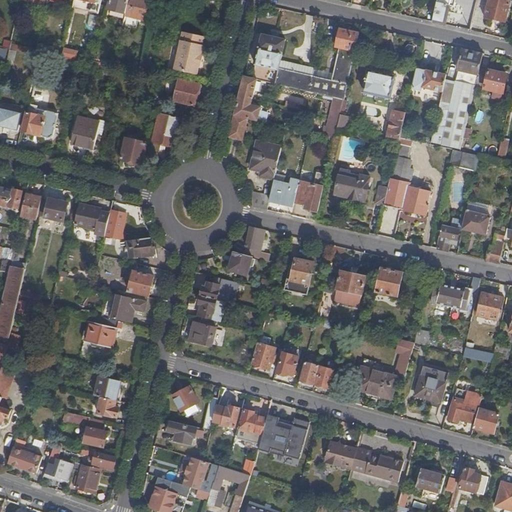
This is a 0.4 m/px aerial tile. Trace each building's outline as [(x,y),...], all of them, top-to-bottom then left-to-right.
[(126,13),(129,0),(110,0),(108,9),(126,13)] [(149,0),(129,0),(126,13),(125,15),(145,20),(149,0)] [(426,0),(424,9),(436,12),(438,0),(426,0)] [(433,23),(446,26),(450,6),(454,7),(455,0),(438,0),(436,12),(433,23)] [(511,1),(507,0),(489,0),(485,18),(506,23),(511,1)] [(151,24),(149,31),(159,33),(160,26),(151,24)] [(356,46),(358,35),(340,30),(336,48),(339,48),(332,81),(313,76),(309,92),(344,100),(356,46)] [(174,70),(197,75),(199,67),(200,67),(203,55),(202,55),(204,46),(203,45),(205,37),(183,32),(174,70)] [(309,92),(313,76),(279,69),(286,40),(262,35),(252,79),(257,80),(309,92)] [(9,49),(16,50),(35,55),(37,49),(11,43),(9,49)] [(9,49),(7,58),(13,60),(16,50),(9,49)] [(479,69),(482,55),(462,50),(457,70),(478,75),(479,69)] [(442,93),(446,76),(417,69),(413,89),(429,93),(430,90),(442,93)] [(507,76),(479,69),(478,75),(475,86),(475,87),(502,93),(507,76)] [(390,99),(394,76),(369,70),(363,93),(390,99)] [(252,79),(243,77),(234,115),(248,118),(258,121),(261,107),(251,104),(257,80),(252,79)] [(197,93),(199,84),(180,80),(174,101),(194,106),(197,93)] [(465,129),(475,87),(475,86),(473,86),(455,82),(448,112),(438,110),(431,142),(461,149),(465,129)] [(278,102),(296,105),(297,97),(280,94),(278,102)] [(0,126),(18,131),(22,113),(0,107),(0,126)] [(352,108),(346,107),(344,114),(350,115),(352,108)] [(43,137),(46,138),(52,113),(52,112),(46,111),(45,118),(42,117),(43,113),(31,110),(30,114),(27,114),(23,132),(43,137)] [(403,125),(406,111),(401,110),(400,113),(393,111),(386,140),(398,143),(400,138),(403,125)] [(411,112),(406,110),(406,111),(403,125),(408,126),(411,112)] [(52,113),(46,138),(50,138),(52,137),(54,136),(59,114),(52,112),(52,113)] [(160,114),(153,141),(174,147),(181,119),(160,114)] [(248,118),(234,115),(229,137),(243,140),(248,118)] [(76,127),(75,134),(72,143),(86,147),(95,149),(101,123),(93,121),(79,117),(76,127)] [(177,148),(185,118),(181,117),(181,119),(174,147),(177,148)] [(304,125),(312,127),(313,120),(306,118),(304,125)] [(471,130),(465,129),(461,149),(460,152),(466,153),(471,130)] [(126,138),(121,159),(142,164),(147,143),(126,138)] [(412,141),(400,138),(398,143),(388,188),(384,205),(384,206),(395,208),(425,215),(429,200),(431,192),(421,190),(420,195),(416,194),(415,197),(407,195),(413,170),(409,169),(411,161),(408,161),(412,141)] [(506,142),(501,140),(497,160),(502,161),(506,142)] [(261,176),(274,179),(281,148),(257,142),(251,169),(258,170),(261,171),(261,176)] [(453,150),(450,165),(457,166),(460,152),(453,150)] [(476,170),(478,162),(479,156),(466,153),(460,152),(457,166),(476,170)] [(308,210),(318,212),(327,174),(317,172),(313,185),(299,181),(294,202),(304,205),(309,206),(308,210)] [(335,195),(365,202),(370,178),(360,175),(359,180),(339,176),(335,195)] [(286,205),(294,206),(294,202),(299,181),(292,180),(290,185),(274,181),(270,197),(269,200),(287,203),(286,205)] [(7,188),(0,185),(0,204),(19,209),(23,192),(14,189),(13,190),(7,189),(7,188)] [(376,203),(384,205),(388,188),(379,187),(376,203)] [(270,197),(251,192),(252,199),(252,207),(267,210),(269,200),(270,197)] [(41,197),(26,194),(21,216),(36,219),(41,198),(41,197)] [(68,204),(42,198),(38,215),(64,221),(68,204)] [(464,221),(462,229),(486,235),(491,215),(492,214),(494,209),(478,206),(476,213),(473,212),(476,202),(469,201),(466,210),(467,211),(464,221)] [(80,204),(76,226),(96,231),(98,223),(100,216),(101,209),(80,204)] [(127,214),(112,210),(106,237),(117,240),(118,240),(120,229),(124,230),(127,214)] [(460,230),(462,231),(462,229),(464,221),(453,218),(450,228),(460,230)] [(438,249),(448,252),(450,244),(451,244),(452,243),(456,244),(457,240),(458,241),(460,230),(450,228),(443,226),(438,249)] [(260,229),(251,227),(244,254),(252,257),(267,261),(269,254),(262,252),(264,244),(263,244),(265,233),(260,232),(260,229)] [(487,260),(499,263),(504,241),(506,233),(496,231),(493,247),(490,246),(487,260)] [(104,244),(115,246),(117,240),(106,237),(104,244)] [(154,255),(151,238),(129,241),(131,258),(154,255)] [(2,246),(2,248),(0,247),(0,257),(11,260),(13,250),(9,249),(7,248),(7,247),(5,247),(5,246),(2,246)] [(244,254),(235,252),(230,271),(247,275),(250,266),(252,267),(253,264),(251,263),(252,257),(244,254)] [(285,291),(307,296),(314,263),(295,259),(294,268),(289,267),(285,291)] [(20,291),(25,269),(12,266),(0,315),(0,336),(9,339),(19,297),(19,296),(20,291)] [(432,268),(422,266),(418,282),(428,285),(432,268)] [(403,273),(381,268),(376,292),(398,297),(403,273)] [(149,296),(154,276),(134,271),(129,291),(149,296)] [(335,302),(360,307),(366,277),(341,271),(335,302)] [(481,279),(474,278),(471,291),(478,293),(481,279)] [(225,301),(228,302),(231,290),(237,291),(239,283),(221,279),(220,286),(206,282),(205,287),(203,287),(201,296),(225,301)] [(261,289),(272,291),(274,283),(263,280),(261,289)] [(464,296),(466,290),(442,285),(440,291),(435,289),(432,303),(461,310),(460,314),(465,315),(469,297),(464,296)] [(20,291),(19,296),(33,299),(34,294),(20,291)] [(478,316),(497,320),(499,312),(502,313),(505,298),(483,293),(478,316)] [(115,295),(110,317),(132,322),(135,310),(144,312),(146,302),(115,295)] [(199,318),(220,323),(225,301),(201,296),(200,296),(198,304),(200,305),(202,306),(199,318)] [(123,322),(90,314),(84,341),(113,348),(118,328),(121,329),(123,322)] [(190,341),(212,346),(216,328),(194,323),(190,341)] [(149,337),(152,329),(137,326),(136,334),(149,337)] [(418,328),(415,342),(429,345),(432,331),(418,328)] [(363,367),(355,394),(382,401),(383,397),(392,399),(397,382),(403,383),(406,373),(411,358),(415,343),(399,339),(396,352),(401,353),(395,376),(373,370),(368,368),(363,367)] [(0,370),(6,351),(9,341),(6,340),(5,345),(0,343),(0,358),(1,359),(0,360),(0,370)] [(436,348),(464,354),(465,347),(464,347),(438,341),(436,348)] [(258,343),(252,364),(270,369),(276,349),(258,343)] [(497,344),(495,354),(489,381),(500,384),(505,360),(508,361),(511,347),(497,344)] [(278,372),(287,375),(287,373),(294,375),(299,357),(283,353),(278,372)] [(40,371),(44,361),(35,358),(32,368),(40,371)] [(305,362),(300,380),(314,384),(319,366),(305,362)] [(315,385),(329,389),(335,370),(320,366),(315,385)] [(9,378),(0,375),(0,396),(2,397),(9,378)] [(414,400),(439,407),(446,382),(421,375),(414,400)] [(102,397),(117,401),(121,382),(100,377),(96,396),(102,397)] [(173,396),(181,412),(198,403),(189,387),(173,396)] [(480,408),(483,396),(469,392),(457,388),(448,419),(459,422),(460,418),(475,423),(480,408)] [(0,396),(0,419),(4,421),(5,417),(9,419),(11,411),(0,406),(0,404),(2,397),(0,396)] [(115,407),(117,401),(102,397),(98,413),(118,418),(120,408),(115,407)] [(216,406),(218,399),(211,397),(203,429),(210,431),(213,421),(216,406)] [(229,409),(216,406),(213,421),(235,427),(239,408),(230,406),(229,409)] [(475,423),(474,427),(494,433),(499,414),(480,408),(475,423)] [(262,434),(266,419),(253,415),(254,412),(244,410),(240,428),(262,434)] [(90,419),(90,418),(66,412),(63,422),(88,428),(90,419)] [(106,423),(90,419),(88,428),(84,443),(104,448),(108,432),(104,431),(106,423)] [(302,428),(266,419),(262,434),(255,462),(254,463),(267,467),(274,443),(296,449),(298,443),(299,439),(302,428)] [(177,423),(170,421),(167,431),(176,433),(174,441),(191,445),(193,438),(195,438),(197,427),(187,425),(187,427),(177,424),(177,423)] [(56,442),(59,433),(51,430),(47,442),(55,445),(56,442)] [(351,468),(357,449),(342,445),(340,441),(336,443),(330,441),(328,450),(323,452),(326,456),(330,463),(332,468),(336,465),(339,463),(341,467),(351,469),(351,468)] [(55,445),(51,456),(56,458),(61,444),(56,442),(55,445)] [(14,448),(9,463),(38,474),(44,457),(34,454),(33,454),(33,451),(25,447),(24,451),(14,448)] [(371,451),(357,447),(357,449),(351,468),(398,482),(404,461),(381,454),(380,457),(370,455),(371,451)] [(96,453),(97,452),(84,449),(83,454),(95,457),(93,464),(114,469),(117,458),(96,453)] [(227,468),(228,463),(205,456),(204,461),(211,464),(219,466),(227,468)] [(72,471),(74,464),(57,459),(55,465),(49,463),(45,472),(45,475),(51,477),(52,474),(59,476),(57,479),(68,483),(72,471)] [(187,482),(196,485),(201,469),(204,470),(205,466),(203,465),(203,463),(194,460),(192,467),(187,466),(185,474),(189,475),(187,482)] [(243,473),(250,476),(254,463),(255,462),(246,460),(243,473)] [(250,476),(263,479),(267,467),(254,463),(250,476)] [(95,494),(100,468),(83,464),(80,477),(78,486),(77,489),(95,494)] [(215,478),(219,466),(211,464),(207,475),(215,478)] [(245,493),(250,476),(243,473),(227,468),(219,466),(215,478),(214,483),(219,485),(222,477),(241,483),(239,490),(240,491),(245,493)] [(466,467),(462,466),(458,480),(454,492),(453,498),(457,499),(460,488),(466,467)] [(475,470),(466,467),(460,488),(485,495),(489,477),(474,473),(475,470)] [(417,486),(441,492),(445,476),(421,469),(417,486)] [(454,492),(458,480),(450,478),(447,489),(454,492)] [(206,481),(203,491),(210,493),(212,489),(213,484),(206,481)] [(496,506),(511,510),(511,485),(502,482),(496,506)] [(149,507),(163,511),(171,511),(178,494),(172,492),(174,488),(170,487),(169,491),(156,487),(149,507)] [(203,491),(194,488),(192,495),(208,500),(210,493),(203,491)] [(208,500),(207,503),(213,505),(218,491),(212,489),(210,493),(208,500)] [(408,490),(403,489),(400,499),(398,506),(403,507),(408,490)] [(218,491),(213,505),(219,507),(224,493),(218,491)] [(398,506),(400,499),(392,496),(389,504),(398,507),(398,506)] [(235,500),(232,509),(239,511),(242,502),(237,501),(235,500)] [(425,510),(427,504),(415,500),(413,506),(425,510)]
